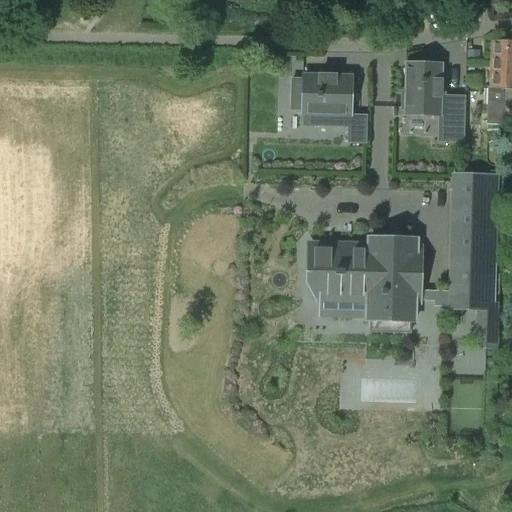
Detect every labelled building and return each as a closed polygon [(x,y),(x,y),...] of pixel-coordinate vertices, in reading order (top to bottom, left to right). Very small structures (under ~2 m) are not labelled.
[(504,116),(505,99),(505,90),(506,43),(491,42),(489,88),(487,88),(485,125),(494,126),(493,148),(496,148),(495,169),(502,170),(504,116)] [(466,60),(479,61),(480,52),(467,51),(466,60)] [(405,109),(404,113),(438,114),(438,122),(455,123),(456,97),(441,96),(442,65),(406,64),(405,92),(402,92),(401,109),(405,109)] [(349,128),(349,116),(350,116),(351,78),(335,77),(336,76),(318,76),(318,77),(303,76),(303,80),(291,80),(291,111),(302,111),(302,115),(330,116),(329,127),(349,128)] [(452,311),(494,312),(495,173),(453,173),(452,311)] [(434,183),(431,302),(450,302),(452,184),(434,183)] [(418,304),(420,248),(416,248),(416,242),(368,240),(368,247),(312,245),(312,271),(319,271),(319,301),(367,302),(366,320),(414,322),(414,304),(418,304)]
